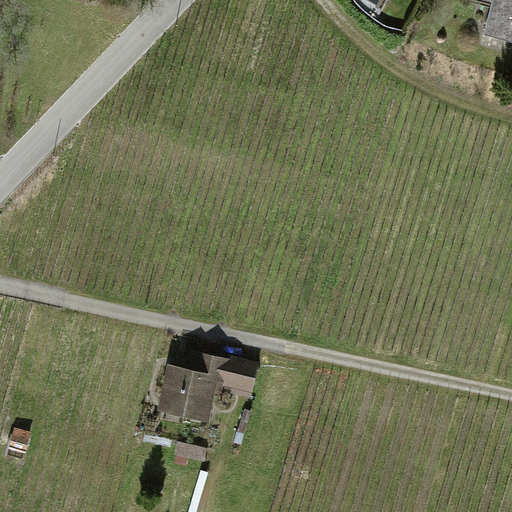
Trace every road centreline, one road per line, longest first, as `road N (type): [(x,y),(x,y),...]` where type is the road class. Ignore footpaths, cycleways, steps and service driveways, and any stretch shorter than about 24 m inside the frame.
road 1 (track): [(0,285),(511,395)]
road 2 (residential): [(0,184),(176,0)]
road 3 (track): [(511,111),(452,98),(372,50),(321,0)]
road 4 (residential): [(205,511),(240,397)]
